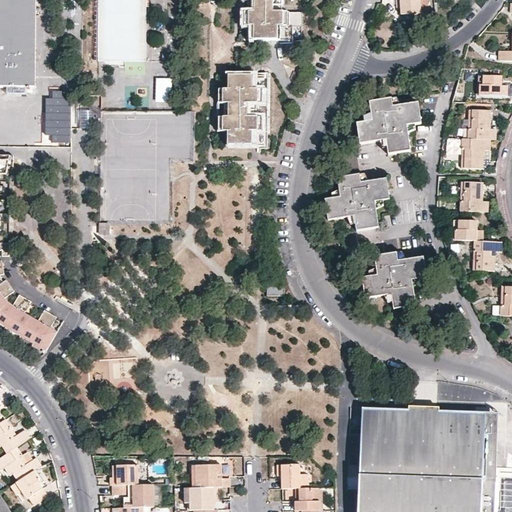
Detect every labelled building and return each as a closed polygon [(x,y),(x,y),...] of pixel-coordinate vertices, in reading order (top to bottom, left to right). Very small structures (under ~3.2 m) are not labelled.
[(0,0),(0,87),(36,88),(36,0),(0,0)] [(146,61),(146,0),(99,0),(99,61),(146,61)] [(260,0),(261,9),(256,9),(249,9),(249,24),(258,24),(258,38),(287,39),(298,39),(299,25),(308,25),(309,11),(289,10),(288,0),(260,0)] [(423,10),(422,0),(396,0),(397,3),(403,3),(404,12),(423,10)] [(511,62),(511,44),(511,45),(511,44),(511,54),(499,54),(499,62),(511,62)] [(173,109),(173,74),(155,74),(155,109),(173,109)] [(232,115),(227,115),(220,115),(220,129),(229,130),(229,144),(270,145),(272,75),(231,74),(231,86),(230,87),(221,87),(220,101),(227,101),(232,101),(232,115)] [(501,104),(502,93),(502,84),(483,83),(483,92),(480,92),(479,103),(501,104)] [(43,146),(72,146),(71,90),(51,90),(52,97),(43,97),(43,146)] [(408,125),(417,123),(422,123),(423,122),(420,102),(402,104),(394,106),(392,97),(370,101),(371,112),(373,120),(365,121),(358,122),(361,142),(362,143),(387,139),(390,154),(412,151),(409,132),(408,125)] [(394,106),(402,104),(399,97),(392,97),(394,106)] [(489,140),(489,129),(490,111),(490,110),(469,110),(468,120),(472,120),(471,129),(468,128),(467,139),(483,140),(489,140)] [(364,116),(365,121),(373,120),(371,112),(364,116)] [(418,128),(417,123),(408,125),(409,132),(418,128)] [(481,169),(482,150),(483,140),(467,139),(461,139),(461,150),(464,150),(464,158),(461,158),(460,168),(481,169)] [(342,146),(347,176),(361,174),(356,144),(343,145),(342,146)] [(0,172),(7,173),(14,157),(0,156),(0,172)] [(368,173),(361,174),(362,182),(371,180),(368,173)] [(356,214),(359,230),(381,227),(378,209),(377,201),(386,200),(391,199),(392,198),(389,177),(371,180),(362,182),(361,174),(347,176),(339,178),(341,189),(341,194),(341,196),(334,197),(327,198),(330,217),(330,218),(331,218),(356,214)] [(483,215),(483,204),(484,185),(463,184),(463,185),(463,194),(465,194),(465,203),(462,203),(462,213),(483,215)] [(377,201),(378,209),(386,205),(386,200),(377,201)] [(477,241),(478,231),(478,222),(460,221),(459,222),(458,230),(456,230),(456,240),(475,241),(477,241)] [(100,224),(100,233),(110,234),(110,224),(100,224)] [(363,259),(359,230),(345,233),(349,261),(363,259)] [(495,271),(496,252),(497,242),(483,241),(477,241),(475,241),(474,252),(477,252),(477,260),(474,260),(474,269),(495,271)] [(404,253),(399,254),(401,262),(408,261),(404,253)] [(418,307),(416,289),(415,281),(423,280),(429,279),(426,258),(408,261),(401,262),(399,254),(377,257),(378,268),(379,276),(372,277),(364,278),(367,299),(394,296),(396,311),(418,307)] [(46,351),(57,332),(50,328),(57,317),(44,309),(38,321),(25,313),(31,301),(19,294),(13,305),(8,302),(4,297),(14,291),(6,279),(0,283),(0,274),(4,273),(2,259),(0,259),(0,323),(8,329),(46,351)] [(267,295),(283,296),(284,279),(268,278),(267,279),(267,295)] [(415,281),(416,289),(424,285),(423,280),(415,281)] [(511,286),(503,286),(503,296),(506,297),(506,305),(503,304),(502,315),(511,315),(511,286)] [(492,511),(495,451),(482,451),(483,415),(394,411),(360,409),(356,511),(492,511)] [(482,451),(495,451),(496,433),(497,416),(496,415),(483,415),(482,451)] [(0,447),(2,446),(7,453),(14,448),(17,446),(30,438),(25,430),(17,435),(14,438),(9,429),(3,421),(0,422),(0,447)] [(12,427),(9,429),(14,438),(17,435),(12,427)] [(14,473),(18,480),(35,469),(41,465),(36,457),(34,459),(25,465),(20,457),(14,448),(7,453),(0,457),(0,458),(5,467),(11,475),(14,473)] [(25,465),(34,459),(29,451),(20,457),(25,465)] [(133,484),(137,484),(137,464),(117,464),(116,476),(112,476),(110,476),(110,484),(127,484),(133,484)] [(216,487),(229,486),(229,478),(220,478),(216,478),(216,474),(220,474),(220,464),(195,464),(196,487),(213,487),(216,487)] [(279,476),(279,488),(281,488),(296,488),(299,488),(306,488),(316,488),(316,483),(306,483),(305,477),(305,476),(296,476),(296,465),(275,465),(275,476),(279,476)] [(18,480),(16,481),(22,490),(28,498),(29,497),(34,504),(47,495),(38,479),(39,478),(35,469),(18,480)] [(16,481),(11,485),(17,493),(22,490),(16,481)] [(127,493),(127,484),(110,484),(111,493),(127,493)] [(152,506),(152,484),(137,484),(133,484),(133,507),(145,507),(152,506)] [(213,502),(213,487),(196,487),(192,487),(188,487),(188,502),(188,510),(194,510),(204,510),(204,503),(213,502)] [(318,510),(319,510),(319,488),(316,488),(306,488),(299,488),(299,511),(318,510)]
